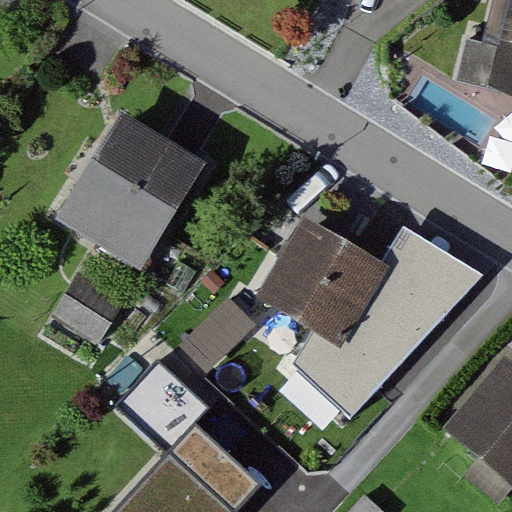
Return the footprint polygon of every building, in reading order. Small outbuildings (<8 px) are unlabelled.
[(511,105),(511,0),(491,0),(474,84),(511,105)] [(121,264),(179,168),(105,124),(47,220),(121,264)] [(331,351),(380,271),(294,219),(245,300),(331,351)] [(74,275),(50,317),(103,346),(126,304),(74,275)] [(250,325),(223,299),(176,346),(202,373),(250,325)] [(506,496),(511,488),(511,373),(495,359),(432,430),(506,496)] [(337,431),(305,401),(278,431),(310,460),(337,431)] [(181,431),(105,511),(231,511),(249,493),(181,431)] [(378,511),(366,500),(354,511),(378,511)]
